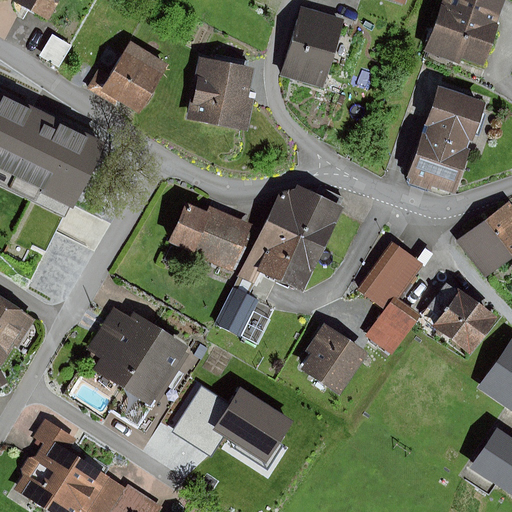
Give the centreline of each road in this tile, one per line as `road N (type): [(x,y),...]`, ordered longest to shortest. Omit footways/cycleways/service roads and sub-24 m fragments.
road 1 (residential): [(511,187),(438,207),(334,172),(228,190),(163,159)]
road 2 (residential): [(163,159),(0,436)]
road 3 (residential): [(163,159),(0,48)]
